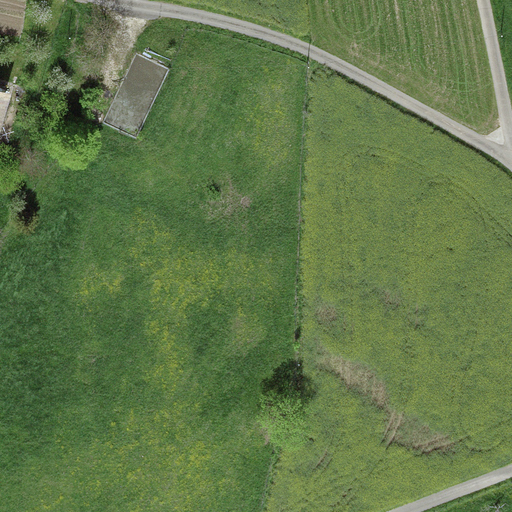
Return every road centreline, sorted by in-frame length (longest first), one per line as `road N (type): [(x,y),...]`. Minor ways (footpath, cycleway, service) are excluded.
road 1 (unclassified): [(483,0),(511,147)]
road 2 (unclassified): [(511,468),(395,511)]
